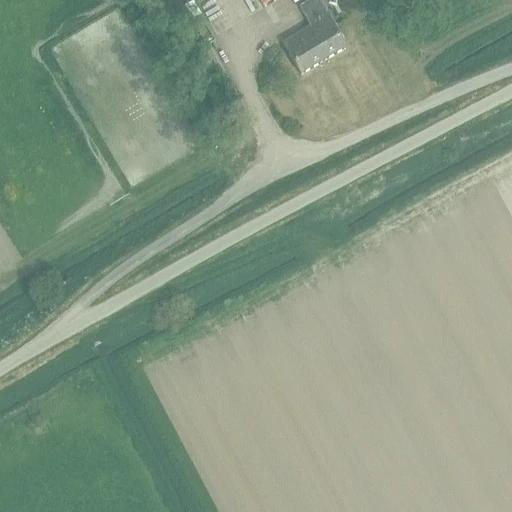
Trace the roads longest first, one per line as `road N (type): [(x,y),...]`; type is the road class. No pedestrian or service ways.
road 1 (unclassified): [(511,71),(287,163),(96,288),(73,321)]
road 2 (unclassified): [(73,321),(511,89)]
road 3 (track): [(106,307),(135,307),(291,240),(334,252)]
